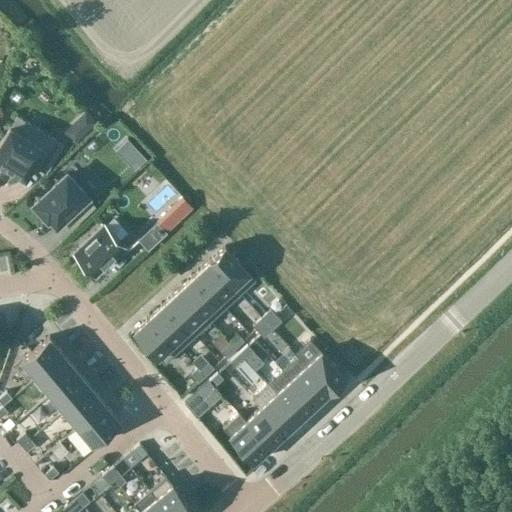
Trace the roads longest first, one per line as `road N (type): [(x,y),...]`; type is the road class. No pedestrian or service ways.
road 1 (unclassified): [(511,269),(251,507)]
road 2 (residential): [(53,278),(251,507)]
